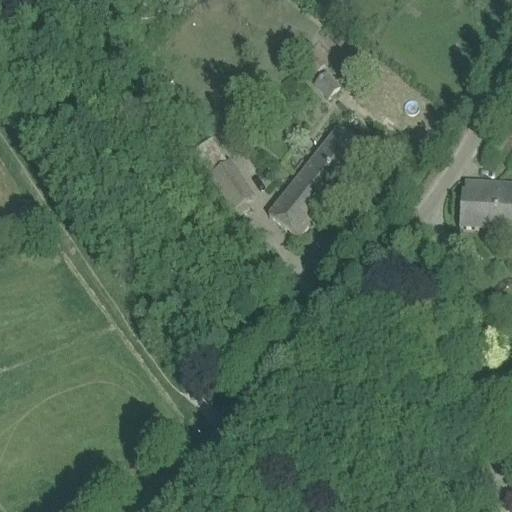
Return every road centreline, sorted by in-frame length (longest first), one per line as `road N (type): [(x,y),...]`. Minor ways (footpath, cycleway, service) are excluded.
road 1 (unclassified): [(141,511),(416,213)]
road 2 (unclassified): [(468,511),(449,302),(416,213)]
road 3 (unclassified): [(416,213),(511,55)]
